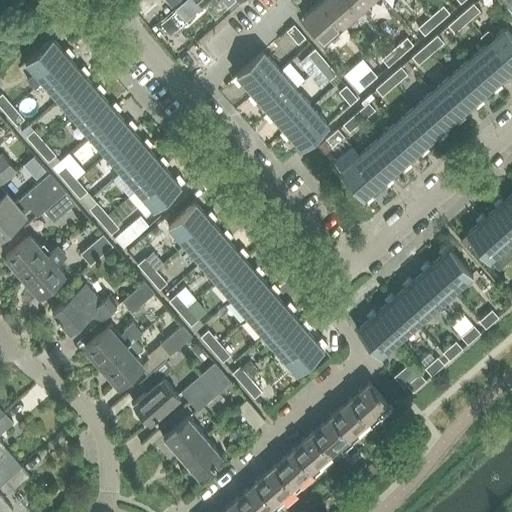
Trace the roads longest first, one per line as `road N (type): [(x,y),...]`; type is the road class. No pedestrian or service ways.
road 1 (residential): [(341,278),(95,0)]
road 2 (residential): [(193,511),(365,358),(338,309),(341,278)]
road 3 (residential): [(341,278),(511,130)]
road 4 (residential): [(102,511),(113,469),(85,409),(53,391),(0,338)]
